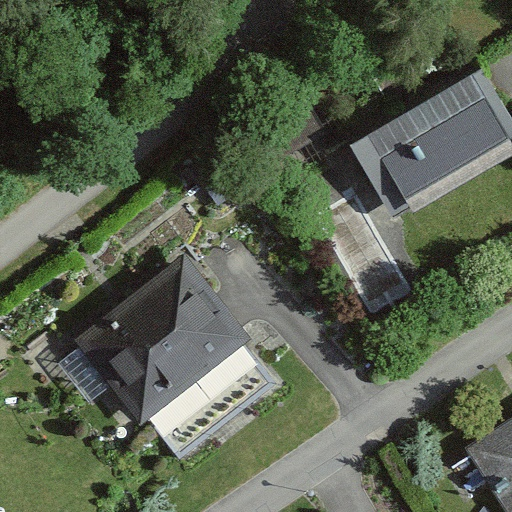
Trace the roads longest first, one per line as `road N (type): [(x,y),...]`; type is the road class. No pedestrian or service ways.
road 1 (residential): [(0,241),(108,164),(216,71),(262,8)]
road 2 (residential): [(511,321),(228,511)]
